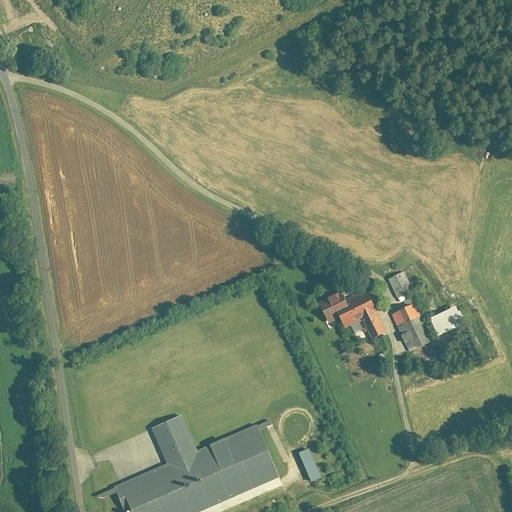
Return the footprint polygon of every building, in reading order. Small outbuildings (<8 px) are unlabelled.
[(388,280),(397,300),(414,292),(405,272),(388,280)] [(363,331),(359,323),(362,322),(372,342),(390,333),(368,291),(344,303),(339,294),(318,305),(329,326),(342,319),(347,329),(352,327),(356,335),(363,331)] [(414,306),(393,316),(411,352),(432,342),(414,306)] [(431,321),(438,337),(462,326),(455,310),(431,321)] [(378,358),(382,366),(387,364),(384,356),(378,358)] [(407,365),(410,372),(419,369),(416,362),(407,365)] [(131,511),(198,511),(279,477),(257,427),(196,453),(180,417),(152,428),(169,466),(114,489),(123,511),(130,508),(131,511)]
